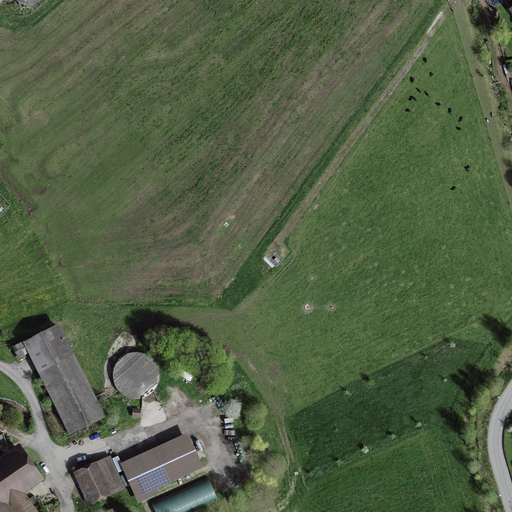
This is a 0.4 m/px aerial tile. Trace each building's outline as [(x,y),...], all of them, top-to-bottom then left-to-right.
[(106,419),(62,330),(28,347),(72,436),(106,419)] [(204,471),(190,439),(125,468),(142,505),(158,497),(156,492),(204,471)] [(45,483),(24,450),(0,464),(0,511),(37,511),(26,495),(45,483)] [(124,491),(111,461),(76,477),(89,507),(124,491)] [(158,511),(193,511),(217,501),(208,482),(156,505),(158,511)]
